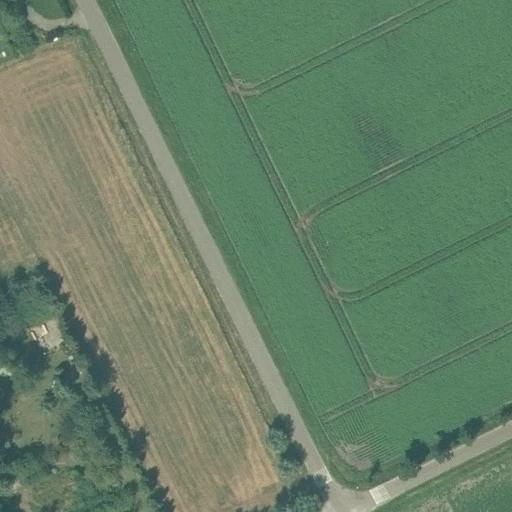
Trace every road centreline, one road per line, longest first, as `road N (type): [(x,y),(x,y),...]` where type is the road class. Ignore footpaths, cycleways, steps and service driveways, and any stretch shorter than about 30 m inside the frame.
road 1 (unclassified): [(339,511),(84,0)]
road 2 (unclassified): [(346,511),(511,427)]
